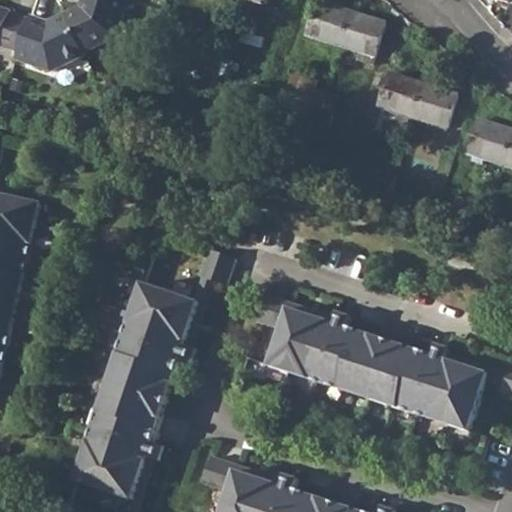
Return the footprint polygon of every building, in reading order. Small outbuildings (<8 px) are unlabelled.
[(66,14),(85,53),(117,37),(129,0),(128,0),(83,0),(81,7),(66,14)] [(320,3),(309,36),(343,47),(353,13),(320,3)] [(0,46),(21,53),(31,20),(11,13),(12,11),(0,7),(0,46)] [(353,13),(343,47),(361,53),(376,58),(387,23),(353,13)] [(21,53),(18,61),(53,72),(86,56),(85,53),(66,14),(49,23),(32,17),(31,20),(21,53)] [(373,67),(376,58),(361,53),(358,61),(373,67)] [(199,70),(209,73),(214,58),(204,54),(199,70)] [(220,77),(228,79),(233,64),(214,58),(209,73),(220,77)] [(178,85),(215,97),(220,77),(209,73),(199,70),(184,65),(178,85)] [(376,126),(408,136),(414,118),(415,119),(426,85),(392,74),(376,126)] [(415,119),(448,129),(459,96),(426,85),(415,119)] [(318,90),(313,106),(323,109),(328,93),(318,90)] [(328,93),(323,109),(334,113),(338,97),(328,93)] [(315,135),(323,109),(313,106),(285,97),(278,124),(315,135)] [(327,139),(334,113),(323,109),(315,135),(327,139)] [(504,165),(511,140),(511,129),(483,121),(472,155),(504,165)] [(343,194),(388,209),(392,192),(398,175),(353,161),(343,194)] [(392,192),(388,209),(397,212),(402,195),(392,192)] [(0,404),(44,205),(0,195),(0,404)] [(472,237),(482,240),(487,224),(477,221),(472,237)] [(482,240),(492,243),(498,228),(487,224),(482,240)] [(229,287),(238,259),(212,250),(202,278),(204,279),(216,282),(229,287)] [(195,349),(216,282),(204,279),(197,302),(203,304),(189,346),(195,349)] [(156,445),(184,361),(195,365),(200,350),(195,349),(189,346),(203,304),(197,302),(146,285),(80,483),(131,500),(137,502),(152,459),(158,461),(162,463),(164,456),(167,448),(156,445)] [(433,356),(350,329),(353,318),(347,314),(339,314),(335,325),(295,311),(297,305),(278,298),(268,296),(259,323),(285,331),(274,368),(472,432),(489,381),(490,375),(448,361),(450,355),(451,350),(444,347),(437,345),(433,356)] [(509,374),(450,355),(448,361),(490,375),(489,381),(505,386),(509,374)] [(511,366),(509,374),(505,386),(503,393),(511,395),(511,366)] [(141,511),(158,461),(152,459),(137,502),(131,500),(127,511),(141,511)] [(397,511),(390,510),(384,508),(382,511),(360,511),(297,492),(300,481),(294,478),(286,476),(282,487),(242,474),(244,468),(215,459),(206,485),(233,494),(226,511),(397,511)]
